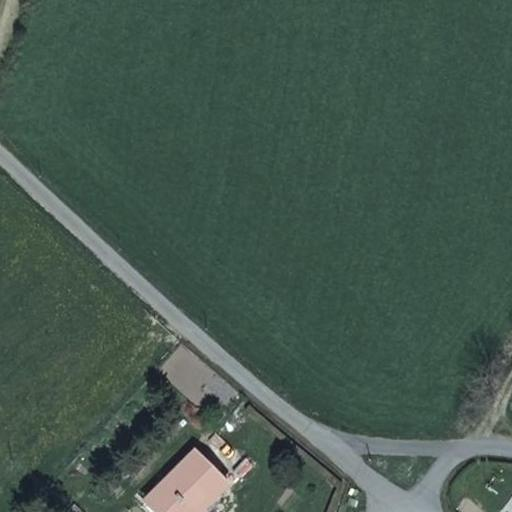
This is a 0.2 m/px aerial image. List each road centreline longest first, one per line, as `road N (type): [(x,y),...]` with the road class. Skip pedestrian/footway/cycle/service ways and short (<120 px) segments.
road 1 (unclassified): [(0,151),(330,445)]
road 2 (unclassified): [(452,452),(330,445)]
